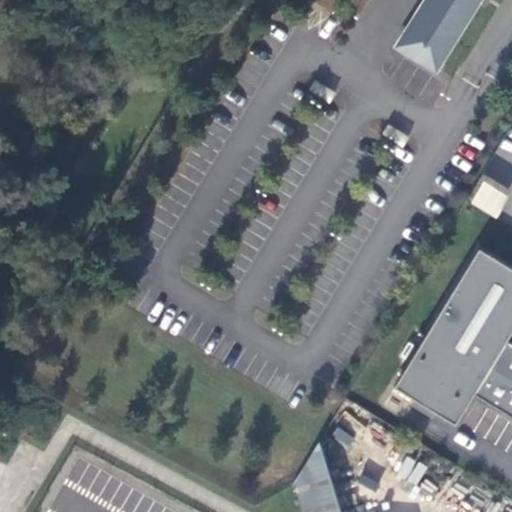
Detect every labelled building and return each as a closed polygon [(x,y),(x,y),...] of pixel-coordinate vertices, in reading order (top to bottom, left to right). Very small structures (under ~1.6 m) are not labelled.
[(426,0),(403,38),(441,61),(478,0),(426,0)] [(398,46),(435,69),(441,61),(403,38),(398,46)] [(497,217),(508,191),(481,179),(469,206),(497,217)] [(511,347),(504,343),(511,330),(511,273),(477,252),(394,391),(454,428),(473,397),(511,420),(511,347)] [(341,511),(323,438),(293,486),(301,511),(341,511)]
